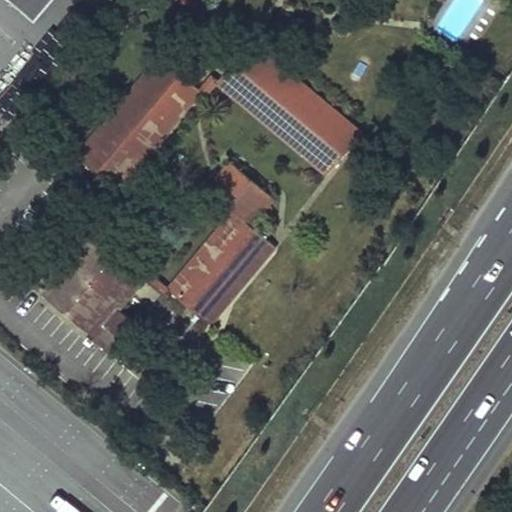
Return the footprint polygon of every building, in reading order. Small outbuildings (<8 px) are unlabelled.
[(55,0),(2,0),(34,26),(55,0)] [(455,36),(467,22),(455,10),(442,24),(455,36)] [(249,49),(217,87),(329,181),(360,142),(249,49)] [(160,64),(76,163),(114,194),(116,196),(198,96),(160,64)] [(210,82),(198,96),(205,102),(217,87),(210,82)] [(273,251),(250,232),(273,204),(231,169),(217,186),(228,214),(235,220),(169,300),(206,331),(273,251)] [(114,194),(54,264),(60,268),(86,237),(90,232),(119,198),(116,196),(114,194)] [(90,232),(86,237),(144,286),(165,304),(169,300),(90,232)] [(60,268),(37,295),(95,343),(105,332),(122,347),(135,331),(118,317),(144,286),(86,237),(60,268)] [(111,347),(103,356),(109,361),(117,352),(111,347)]
